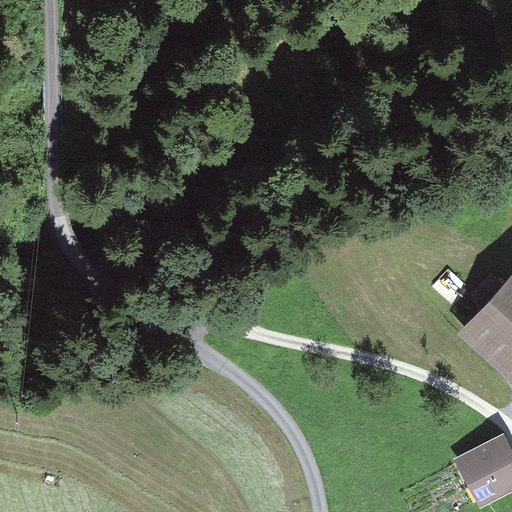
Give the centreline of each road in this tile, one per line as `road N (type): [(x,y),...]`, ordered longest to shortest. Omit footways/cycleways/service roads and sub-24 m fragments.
road 1 (track): [(51,0),(58,205),(67,234),(85,260),(278,409),(299,440),(320,511)]
road 2 (track): [(177,335),(224,326),(368,359),(434,381),(511,428)]
